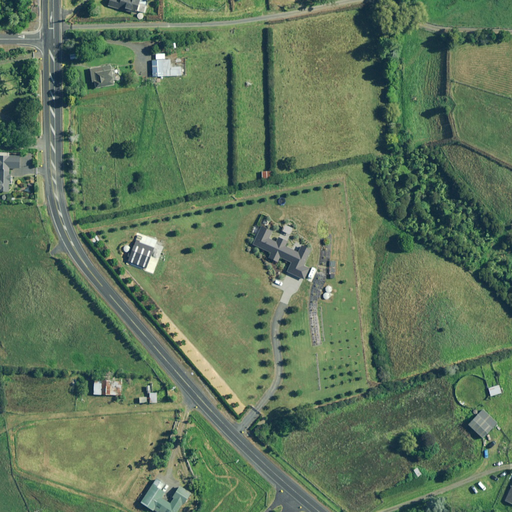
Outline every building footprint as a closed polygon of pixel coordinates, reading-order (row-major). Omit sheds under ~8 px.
[(140,0),(110,0),(109,6),(121,9),(121,8),(138,11),(140,0)] [(165,54),(156,54),(156,60),(152,60),(153,76),(184,76),(183,67),(172,67),(172,60),(165,60),(165,54)] [(114,85),(111,66),(90,69),(93,88),(114,85)] [(19,169),(19,157),(0,156),(0,191),(11,192),(11,177),(10,177),(10,169),(19,169)] [(272,172),(262,171),(262,180),(272,180),(272,172)] [(298,251),(286,245),(288,241),(279,236),(277,241),(269,237),(272,230),(262,225),(253,243),(272,252),(269,257),(279,261),(281,256),(292,262),(288,271),(305,279),(310,268),(304,265),(312,249),(302,244),(298,251)] [(152,252),(136,245),(129,261),(146,268),(152,252)] [(120,384),(94,383),(94,395),(120,396),(120,384)] [(502,393),(499,385),(488,388),(490,396),(502,393)] [(140,397),(140,403),(157,403),(158,393),(150,393),(150,398),(140,397)] [(490,416),(482,408),(468,424),(483,438),(497,422),(490,416)] [(417,467),(413,469),(418,477),(422,474),(417,467)] [(171,485),(157,476),(141,502),(156,511),(177,511),(190,492),(181,486),(170,503),(163,498),(171,485)]
